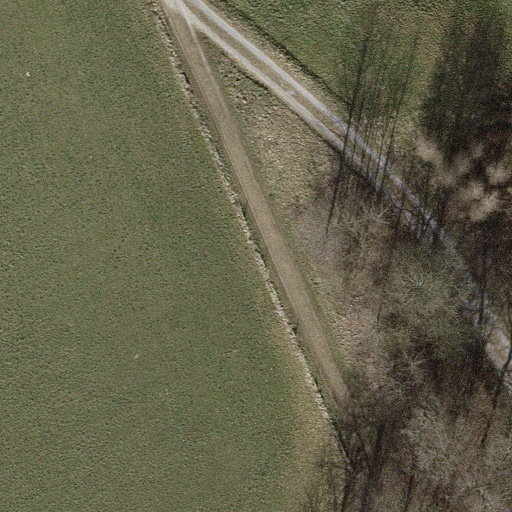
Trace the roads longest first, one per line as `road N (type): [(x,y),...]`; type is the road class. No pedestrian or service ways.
road 1 (track): [(166,0),(364,461)]
road 2 (track): [(177,0),(402,203),(511,368)]
